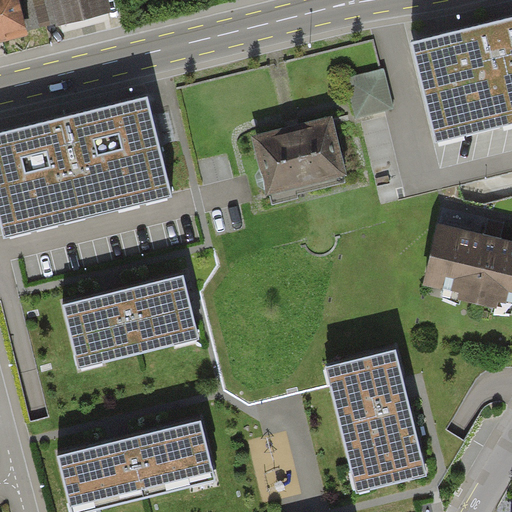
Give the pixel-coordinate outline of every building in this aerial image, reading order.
[(0,0),(0,37),(24,31),(15,0),(0,0)] [(106,0),(55,0),(61,22),(109,10),(106,0)] [(511,14),(412,40),(437,140),(511,120),(511,14)] [(394,110),(384,69),(346,78),(356,120),(394,110)] [(148,101),(0,137),(0,223),(5,243),(173,201),(148,101)] [(334,119),(252,139),(267,198),(348,178),(334,119)] [(511,307),(511,248),(435,232),(423,289),(511,307)] [(184,268),(63,297),(79,359),(199,329),(184,268)] [(326,371),(357,496),(427,479),(396,353),(326,371)] [(201,424),(58,460),(71,511),(99,511),(216,483),(201,424)]
